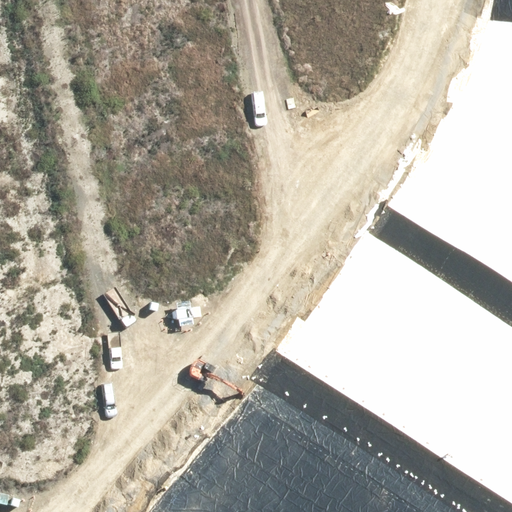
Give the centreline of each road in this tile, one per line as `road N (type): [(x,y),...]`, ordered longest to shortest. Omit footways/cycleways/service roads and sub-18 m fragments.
road 1 (track): [(438,0),(377,117),(297,235),(133,427),(6,511)]
road 2 (track): [(133,427),(47,0)]
road 3 (track): [(250,0),(297,235)]
